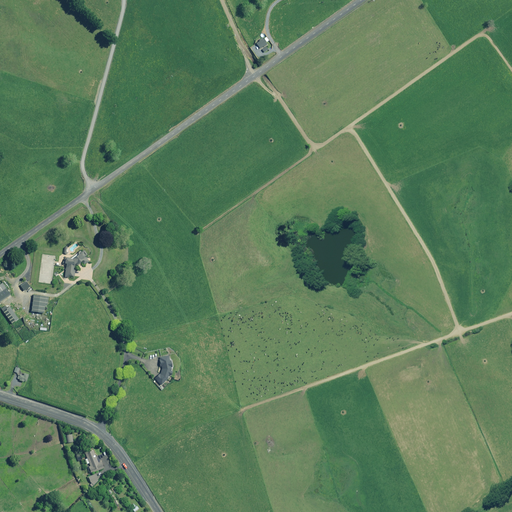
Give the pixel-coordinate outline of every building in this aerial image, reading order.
[(267,44),(263,39),(256,43),(260,49),(267,44)] [(78,254),(78,255),(73,259),(65,258),(64,264),(66,264),(65,277),(68,278),(69,276),(74,276),(75,265),(81,262),(84,265),(89,260),(85,256),(87,255),(83,250),(81,252),(80,251),(78,254)] [(55,256),(43,255),(39,282),(52,284),(55,256)] [(30,287),(26,281),(20,286),(24,291),(30,287)] [(7,290),(3,283),(0,285),(0,302),(11,295),(8,290),(7,290)] [(49,297),(34,295),(31,311),(44,313),(45,305),(48,305),(49,297)] [(8,309),(6,306),(1,309),(12,324),(18,319),(10,307),(8,309)] [(172,367),(171,360),(170,360),(169,358),(169,356),(160,358),(160,366),(162,366),(162,367),(162,368),(161,370),(161,371),(160,373),(159,374),(158,375),(157,377),(156,378),(155,379),(161,385),(163,384),(164,382),(166,381),(167,379),(168,377),(169,375),(171,376),(173,371),(171,371),(171,367),(172,367)] [(21,373),(19,379),(20,379),(19,381),(24,383),(25,381),(26,381),(28,375),(21,373)] [(90,474),(104,468),(101,460),(99,460),(98,456),(96,456),(94,450),(86,453),(88,458),(85,459),(87,464),(90,463),(91,465),(87,467),(90,474)] [(92,487),(99,480),(96,474),(88,477),(91,482),(89,484),(92,487)]
